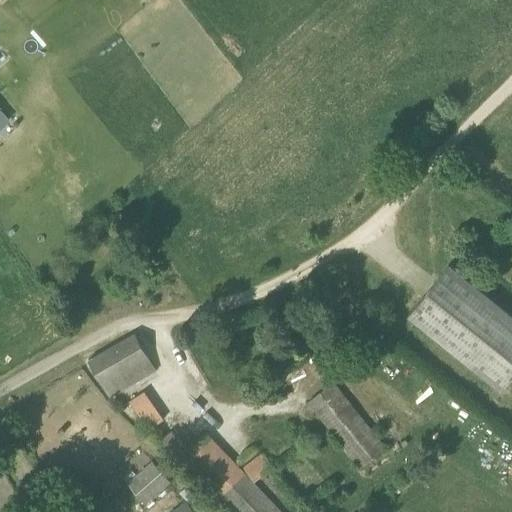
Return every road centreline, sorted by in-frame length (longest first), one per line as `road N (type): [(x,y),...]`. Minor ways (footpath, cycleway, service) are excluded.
road 1 (track): [(511,70),(365,222),(184,307)]
road 2 (unclassified): [(0,398),(89,343),(184,307)]
